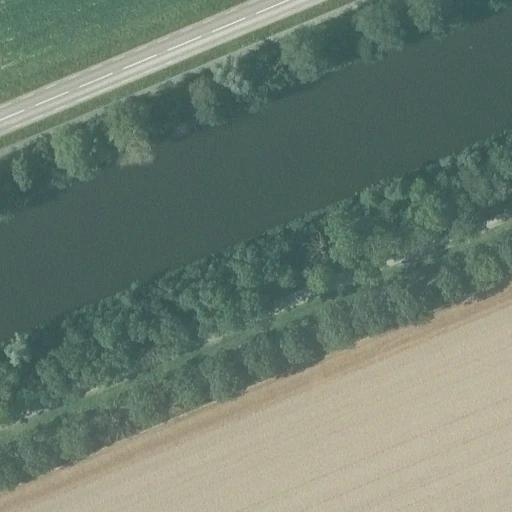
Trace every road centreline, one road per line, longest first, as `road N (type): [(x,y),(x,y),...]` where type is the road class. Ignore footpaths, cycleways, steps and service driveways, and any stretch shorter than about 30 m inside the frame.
road 1 (unclassified): [(0,415),(511,202)]
road 2 (primary): [(0,122),(292,0)]
